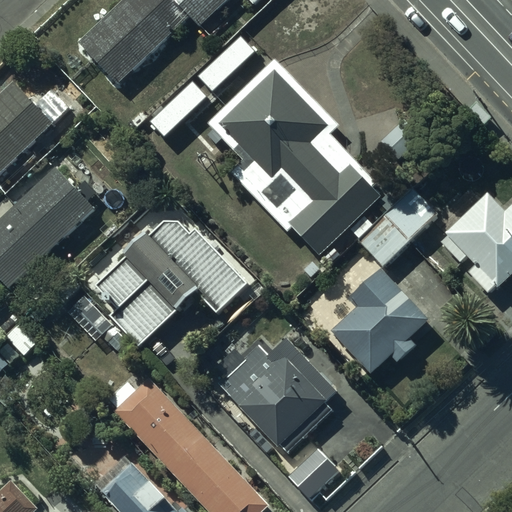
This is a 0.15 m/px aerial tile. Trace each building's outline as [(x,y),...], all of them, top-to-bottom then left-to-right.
[(189,19),(174,0),(125,0),(79,44),(118,86),(189,19)] [(174,0),(189,19),(199,30),(230,0),(246,0),(253,7),(260,0),(174,0)] [(242,39),(200,79),(214,94),(256,54),(242,39)] [(276,58),(207,124),(243,162),(235,169),(321,259),(388,195),(332,137),(342,127),(276,58)] [(15,83),(0,97),(0,176),(71,110),(53,91),(37,107),(15,83)] [(194,84),(151,125),(166,139),(208,99),(194,84)] [(412,114),(381,142),(400,164),(432,135),(412,114)] [(58,169),(0,223),(0,278),(11,290),(96,211),(58,169)] [(413,190),(358,242),(383,269),(439,217),(413,190)] [(511,209),(506,215),(488,196),(447,236),(448,238),(441,244),(469,273),(468,274),(489,296),(496,288),(499,290),(511,277),(511,209)] [(126,259),(96,288),(104,297),(104,305),(111,306),(116,311),(109,318),(140,349),(197,294),(217,315),(249,285),(196,229),(190,235),(179,224),(163,224),(150,237),(145,233),(133,245),(135,247),(124,258),(126,259)] [(429,321),(382,271),(349,301),(358,310),(332,334),(372,377),(392,358),(397,364),(416,347),(410,340),(429,321)] [(128,341),(85,298),(68,314),(96,343),(101,339),(116,353),(128,341)] [(25,357),(38,344),(22,327),(8,340),(25,357)] [(270,358),(259,347),(245,360),(236,351),(218,368),(227,378),(219,385),(240,409),(278,451),(281,448),(287,455),(333,412),(326,405),(337,394),(287,340),(270,358)] [(263,511),(269,507),(149,381),(137,393),(129,384),(110,402),(118,410),(114,414),(207,511),(263,511)] [(318,450),(289,478),(310,500),(339,472),(318,450)] [(96,486),(119,511),(186,511),(183,509),(180,511),(176,511),(133,465),(132,465),(125,458),(96,486)] [(0,511),(36,511),(38,511),(12,484),(0,495),(0,511)]
